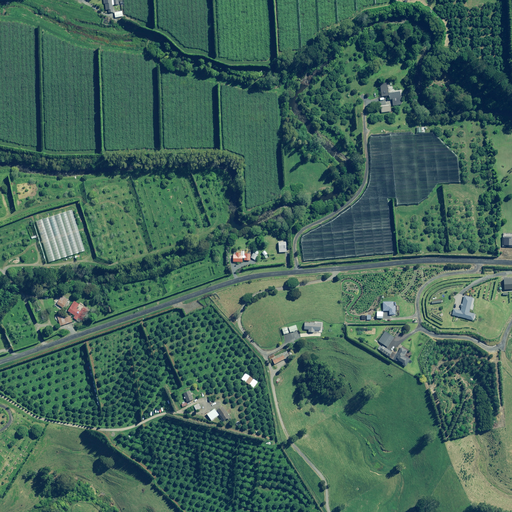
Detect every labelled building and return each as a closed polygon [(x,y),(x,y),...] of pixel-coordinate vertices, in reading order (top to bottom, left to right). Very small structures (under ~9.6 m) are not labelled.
[(113,12),(111,0),(103,0),(104,4),(105,3),(106,10),(109,9),(109,12),(113,12)] [(389,93),(388,83),(381,84),(382,96),(390,95),(390,100),(393,99),(393,105),(402,104),(400,92),(389,93)] [(85,251),(72,210),(36,222),(49,262),(85,251)] [(240,253),(240,251),(236,251),(236,255),(234,255),(234,262),(243,262),(243,259),(245,259),(245,261),(251,261),(251,251),(242,251),(242,253),(240,253)] [(68,300),(62,296),(57,304),(63,308),(68,300)] [(79,305),(74,301),(68,311),(75,316),(74,318),(79,322),(87,309),(84,307),(81,312),(77,309),(79,305)] [(394,306),(394,302),(384,302),(384,311),(390,311),(390,315),(396,315),(396,311),(399,311),(399,306),(394,306)] [(64,318),(62,314),(57,316),(61,326),(72,322),(70,316),(64,318)] [(322,323),(315,323),(311,323),(305,323),(305,330),(309,330),(309,332),(315,333),(315,330),(321,331),(322,323)] [(395,338),(385,331),(379,341),(388,347),(395,338)] [(393,353),(381,345),(378,349),(390,357),(393,353)] [(395,360),(403,364),(407,367),(411,359),(408,357),(410,354),(407,353),(408,351),(402,347),(398,353),(395,360)] [(271,363),(274,361),(275,365),(290,357),(287,351),(272,359),(270,360),(271,363)] [(194,399),(190,390),(184,393),(187,401),(194,399)] [(230,416),(223,406),(217,410),(215,408),(207,413),(212,420),(220,414),(225,420),(230,416)]
